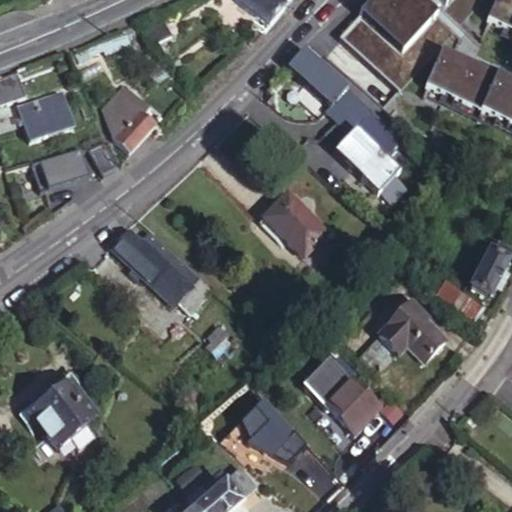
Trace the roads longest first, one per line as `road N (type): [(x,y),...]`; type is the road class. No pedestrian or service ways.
road 1 (tertiary): [(327,0),(157,166),(0,283)]
road 2 (residential): [(511,312),(473,370),(334,511)]
road 3 (tertiary): [(0,49),(124,0)]
